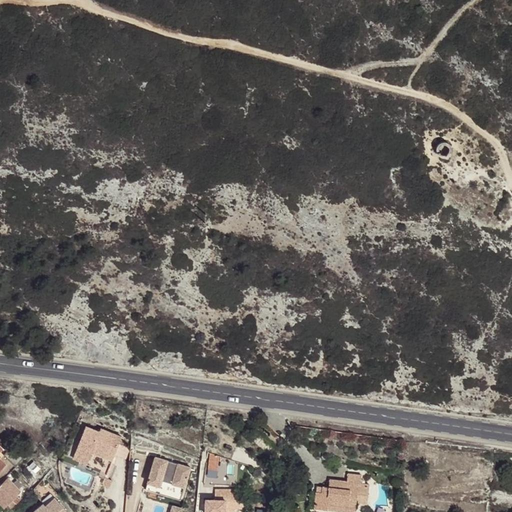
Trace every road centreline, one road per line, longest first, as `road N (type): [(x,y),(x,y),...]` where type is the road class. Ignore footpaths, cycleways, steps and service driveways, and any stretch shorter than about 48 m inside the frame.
road 1 (track): [(24,0),(94,4),(158,28),(241,41),(416,92),(472,122),(511,177)]
road 2 (secondary): [(511,433),(0,362)]
